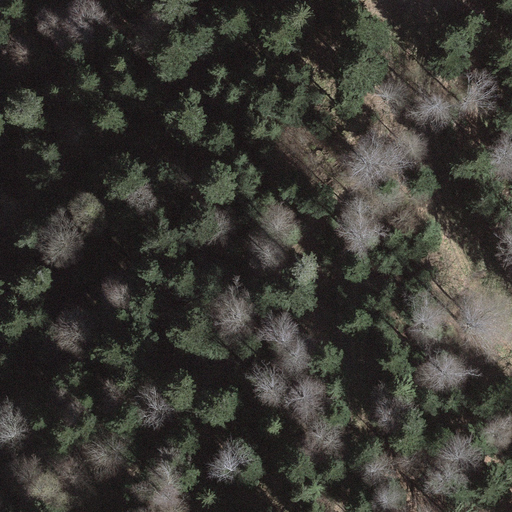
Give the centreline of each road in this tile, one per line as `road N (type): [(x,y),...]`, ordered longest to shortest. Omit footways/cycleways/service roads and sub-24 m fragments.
road 1 (track): [(0,254),(286,0)]
road 2 (track): [(421,0),(426,131),(439,194),(494,310),(511,330)]
